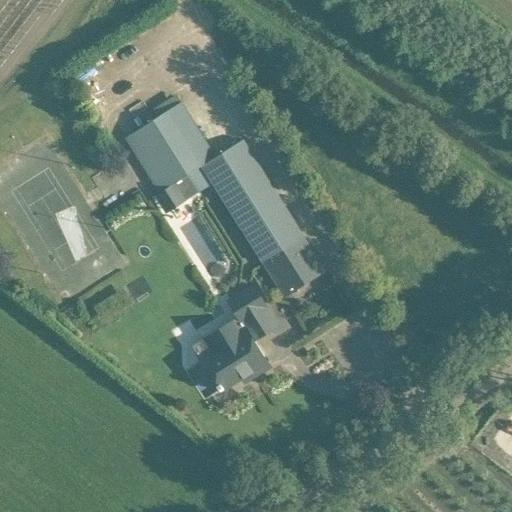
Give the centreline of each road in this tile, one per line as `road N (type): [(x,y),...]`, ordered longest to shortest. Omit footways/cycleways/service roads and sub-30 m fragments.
road 1 (track): [(511,205),(221,0)]
road 2 (unclassified): [(280,511),(511,363)]
